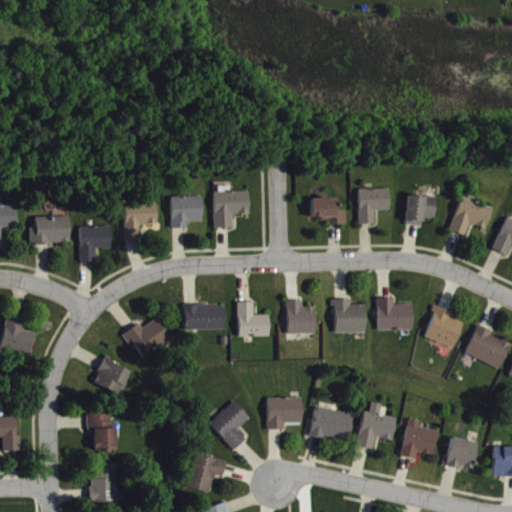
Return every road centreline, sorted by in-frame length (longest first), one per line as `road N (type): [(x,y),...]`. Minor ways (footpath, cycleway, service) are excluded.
road 1 (residential): [(90,310),(128,280),(186,262),(409,259),(446,265),(511,298)]
road 2 (residential): [(488,511),(296,471),(280,486)]
road 3 (residential): [(50,511),(47,400),(65,348),(90,310)]
